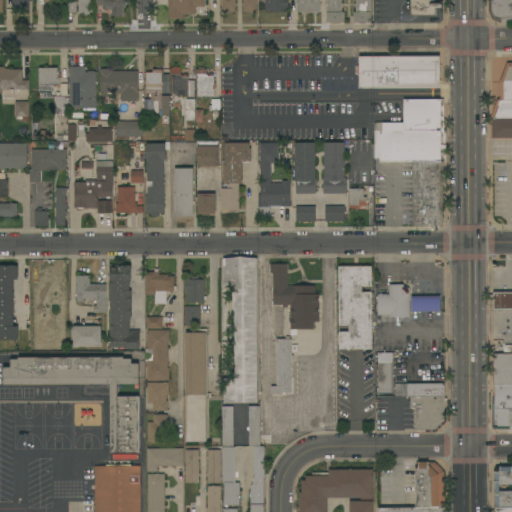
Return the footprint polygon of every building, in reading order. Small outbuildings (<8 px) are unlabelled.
[(34,0),(34,1),(28,1),(28,10),(12,10),(11,0),(34,0)] [(78,13),(78,0),(92,0),(92,13),(90,13),(90,15),(78,15),(78,13)] [(110,16),(110,10),(104,10),(104,6),(95,6),(95,0),(123,0),(123,1),(125,1),(125,7),(123,7),(123,16),(110,16)] [(204,0),(204,7),(195,7),(195,14),(182,14),(183,19),(168,19),(167,0),(204,0)] [(235,0),(235,3),(236,3),(236,6),(235,6),(235,12),(228,12),(228,13),(221,13),(221,0),(235,0)] [(242,6),(241,6),(241,3),(242,3),(242,0),(256,0),(256,13),(249,13),(249,12),(242,12),(242,6)] [(265,0),(287,0),(287,9),(284,9),(284,11),(265,11),(265,0)] [(319,0),(319,12),(316,12),(316,15),(313,15),(313,12),(305,12),(305,15),(301,15),(301,12),(298,12),(298,0),(319,0)] [(326,0),(341,0),(341,4),(343,4),(343,7),(341,7),(341,12),(343,12),(343,23),(326,23),(326,0)] [(353,22),(353,12),(356,12),(356,7),(353,7),(353,3),(355,3),(355,0),(370,0),(370,22),(353,22)] [(434,0),(435,14),(434,15),(433,15),(410,15),(410,14),(410,0),(434,0)] [(511,0),(511,20),(501,20),(500,23),(491,19),(488,11),(488,0),(511,0)] [(439,56),(439,88),(359,89),(359,57),(439,56)] [(511,119),(490,119),(497,99),(499,98),(499,82),(506,63),(511,63),(511,119)] [(69,67),(85,66),(85,72),(87,72),(87,71),(94,71),(94,72),(95,72),(96,108),(69,108),(69,67)] [(0,67),(4,67),(4,69),(10,69),(10,70),(22,70),(22,80),(29,80),(29,90),(13,90),(13,98),(2,98),(2,94),(0,94),(0,67)] [(172,78),(170,78),(170,69),(172,67),(178,67),(180,69),(180,75),(182,75),(183,74),(186,74),(188,76),(188,80),(194,80),(194,95),(187,95),(187,97),(172,97),(172,78)] [(38,68),(57,68),(57,73),(60,73),(60,85),(51,85),(51,93),(38,93),(38,68)] [(138,101),(120,101),(120,93),(99,93),(99,69),(112,69),(112,71),(138,71),(138,101)] [(145,73),(152,73),(152,69),(161,69),(161,93),(145,94),(145,73)] [(197,79),(196,79),(196,69),(206,69),(206,75),(207,75),(207,76),(208,76),(208,75),(209,74),(212,74),(213,76),(213,97),(197,97),(197,79)] [(169,116),(161,116),(160,96),(163,96),(163,93),(168,93),(168,96),(169,96),(169,116)] [(66,96),(66,114),(59,114),(59,109),(55,109),(55,96),(66,96)] [(194,120),(185,120),(185,99),(194,99),(194,120)] [(219,99),(220,119),(213,119),(213,110),(211,110),(211,99),(219,99)] [(379,162),(379,158),(374,158),(373,123),(403,123),(403,100),(443,100),(443,130),(445,130),(445,162),(442,162),(412,162),(379,162)] [(14,102),(28,101),(28,117),(14,117),(14,102)] [(195,121),(195,109),(202,109),(203,121),(195,121)] [(511,140),(490,140),(490,119),(511,119),(511,140)] [(143,121),(143,136),(116,136),(116,122),(143,121)] [(67,141),(67,140),(56,141),(56,135),(67,135),(67,124),(75,124),(75,141),(67,141)] [(109,142),(109,143),(107,143),(107,142),(88,142),(85,142),(85,133),(88,133),(88,129),(97,129),(97,126),(101,126),(101,129),(112,129),(112,142),(109,142)] [(193,129),(194,141),(185,141),(185,129),(193,129)] [(197,167),(196,147),(198,147),(198,141),(218,141),(218,166),(197,167)] [(26,168),(20,168),(20,169),(16,169),(16,168),(3,168),(3,169),(0,169),(0,143),(26,143),(26,168)] [(74,187),(73,187),(73,182),(82,183),(82,169),(80,169),(81,162),(92,162),(92,163),(96,163),(96,161),(97,161),(97,154),(105,154),(105,143),(113,143),(112,176),(113,176),(113,185),(112,185),(112,205),(111,205),(111,214),(97,214),(97,201),(98,201),(98,197),(96,197),(96,208),(74,208),(74,187)] [(145,195),(147,195),(147,182),(146,182),(146,144),(165,143),(165,161),(163,161),(163,186),(164,213),(159,213),(159,216),(150,216),(150,214),(145,214),(145,195)] [(221,189),(227,189),(227,183),(225,183),(224,180),(223,180),(223,166),(224,166),(224,143),(249,143),(249,149),(250,149),(251,162),(242,162),(242,183),(238,183),(238,209),(237,210),(237,213),(226,213),(225,209),(221,209),(221,189)] [(258,194),(260,194),(260,164),(259,164),(259,143),(277,143),(277,155),(285,155),(285,163),(278,163),(278,164),(270,163),(270,169),(272,169),(272,174),(270,174),(270,183),(281,183),(281,181),(290,181),(289,203),(291,203),(291,207),(281,207),(281,206),(268,205),(268,207),(270,207),(270,218),(257,218),(258,194)] [(315,177),(315,193),(296,194),(295,181),(294,181),(294,143),(315,143),(315,177)] [(322,178),(324,178),(323,143),(344,143),(345,178),(346,178),(346,180),(347,180),(347,191),(346,191),(346,193),(323,194),(322,178)] [(66,150),(66,170),(58,170),(58,171),(55,171),(55,170),(41,170),(41,171),(39,171),(39,182),(29,182),(29,169),(31,169),(31,149),(66,150)] [(442,162),(442,226),(412,226),(412,162),(442,162)] [(174,169),(186,169),(186,168),(192,168),(192,169),(193,169),(193,217),(174,217),(174,169)] [(143,171),(143,183),(130,183),(130,171),(143,171)] [(0,173),(4,173),(4,179),(8,179),(8,197),(0,197),(0,173)] [(126,187),(126,186),(129,186),(130,187),(134,187),(134,203),(137,203),(137,206),(143,206),(143,213),(115,213),(115,204),(117,204),(117,187),(126,187)] [(66,188),(66,190),(65,190),(65,211),(66,211),(66,215),(65,215),(65,226),(55,226),(55,222),(54,222),(54,218),(55,218),(55,208),(54,208),(54,204),(55,204),(55,197),(54,197),(54,194),(55,194),(55,188),(66,188)] [(363,197),(366,197),(366,206),(359,207),(359,209),(349,209),(348,189),(362,188),(363,197)] [(215,194),(215,214),(207,214),(207,216),(202,216),(202,214),(197,214),(197,194),(215,194)] [(0,217),(0,203),(16,203),(16,217),(0,217)] [(315,206),(315,221),(295,221),(295,206),(315,206)] [(344,206),(344,222),(325,222),(324,206),(344,206)] [(34,211),(37,211),(37,208),(42,208),(42,211),(47,211),(48,217),(49,217),(49,220),(47,220),(47,226),(34,226),(34,211)] [(258,403),(223,403),(223,379),(235,379),(234,310),(232,310),(232,290),(229,290),(229,285),(223,285),(222,259),(257,258),(258,403)] [(272,273),(270,273),(270,264),(287,264),(287,286),(315,286),(315,294),(318,294),(318,322),(314,322),(314,330),(290,330),(290,305),(287,305),(287,308),(282,308),(282,305),(273,305),(272,273)] [(0,340),(0,265),(4,265),(4,266),(10,266),(10,265),(14,265),(14,266),(18,266),(17,280),(13,280),(13,327),(18,327),(18,340),(0,340)] [(109,281),(109,268),(111,268),(116,268),(119,268),(119,265),(130,265),(130,270),(130,280),(129,280),(129,291),(131,291),(131,319),(129,319),(129,330),(139,330),(139,350),(126,350),(126,348),(110,348),(109,281)] [(338,267),(371,267),(371,286),(362,286),(362,292),(371,292),(371,349),(339,350),(338,267)] [(173,286),(176,286),(176,291),(174,291),(174,292),(166,291),(166,304),(154,304),(154,295),(145,295),(146,272),(154,272),(154,269),(158,269),(158,272),(159,272),(159,274),(168,274),(168,276),(174,276),(173,286)] [(106,313),(93,313),(93,306),(96,306),(96,299),(83,299),(83,302),(76,302),(76,295),(76,276),(89,276),(89,284),(106,284),(106,313)] [(204,303),(187,303),(187,292),(184,292),(184,280),(191,280),(191,277),(197,277),(197,279),(203,279),(204,303)] [(377,294),(388,294),(388,285),(403,285),(403,288),(404,286),(406,286),(409,289),(409,292),(410,317),(389,317),(389,315),(377,315),(377,294)] [(511,293),(511,309),(493,309),(493,293),(511,293)] [(440,297),(440,312),(411,312),(411,297),(440,297)] [(200,326),(199,326),(199,329),(206,329),(207,395),(206,395),(207,442),(186,442),(184,334),(196,334),(196,326),(184,326),(184,307),(200,306),(200,326)] [(161,329),(145,329),(145,317),(161,317),(161,329)] [(73,326),(101,326),(101,346),(73,346),(73,326)] [(146,361),(145,361),(145,349),(146,349),(146,330),(168,330),(168,342),(167,342),(167,368),(169,368),(169,380),(146,380),(146,361)] [(276,339),(290,339),(291,392),(285,392),(285,395),(271,395),(271,386),(276,386),(276,339)] [(511,353),(492,353),(492,340),(503,340),(503,345),(511,345),(511,353)] [(392,393),(378,393),(377,353),(392,353),(392,393)] [(511,384),(492,384),(492,353),(511,353),(511,384)] [(3,367),(10,367),(10,359),(18,359),(18,358),(90,357),(100,357),(100,358),(113,358),(113,357),(123,357),(123,359),(131,359),(131,363),(138,363),(138,384),(117,384),(117,396),(138,396),(139,453),(110,453),(109,384),(3,385),(3,367)] [(146,383),(168,382),(168,394),(166,395),(166,401),(167,401),(167,411),(152,411),(152,403),(147,404),(146,383)] [(395,396),(395,384),(441,383),(443,386),(443,396),(409,396),(395,396)] [(511,428),(492,428),(492,384),(511,384),(511,428)] [(443,396),(444,410),(445,410),(445,421),(435,432),(425,432),(425,429),(415,429),(414,407),(409,407),(409,396),(443,396)] [(248,406),(259,406),(259,446),(264,446),(264,476),(263,476),(263,504),(249,504),(249,486),(253,482),(252,446),(248,446),(248,406)] [(221,407),(233,407),(233,446),(221,446),(221,407)] [(147,422),(153,422),(153,415),(167,414),(167,425),(165,425),(165,431),(168,430),(168,445),(147,445),(147,422)] [(221,447),(234,447),(234,483),(238,483),(238,505),(223,506),(223,484),(221,484),(221,447)] [(183,448),(183,466),(157,466),(157,472),(147,472),(146,449),(183,448)] [(185,450),(198,450),(198,456),(199,456),(199,459),(198,459),(198,473),(199,473),(199,477),(198,477),(198,483),(185,482),(185,450)] [(220,483),(207,483),(207,476),(205,476),(205,474),(207,474),(207,459),(205,459),(205,457),(207,457),(207,450),(220,450),(220,483)] [(414,469),(418,469),(417,462),(434,462),(443,472),(444,508),(415,508),(414,469)] [(94,511),(94,466),(140,466),(140,511),(94,511)] [(511,508),(494,508),(494,495),(494,493),(495,493),(495,482),(493,482),(493,481),(494,481),(494,473),(493,473),(493,472),(496,472),(495,468),(499,468),(499,466),(500,466),(500,467),(510,467),(510,466),(511,466),(511,508)] [(299,511),(299,492),(301,492),(301,480),(305,480),(305,476),(312,476),(312,473),(328,473),(328,470),(373,470),(373,498),(360,498),(326,498),(326,511),(299,511)] [(164,474),(164,480),(165,480),(165,482),(164,482),(164,506),(165,506),(165,509),(164,509),(164,511),(147,511),(147,474),(164,474)] [(220,511),(207,511),(205,511),(205,508),(207,508),(207,495),(205,495),(205,492),(207,492),(207,486),(220,486),(220,511)] [(349,511),(349,501),(360,501),(360,498),(373,498),(373,511),(349,511)]
